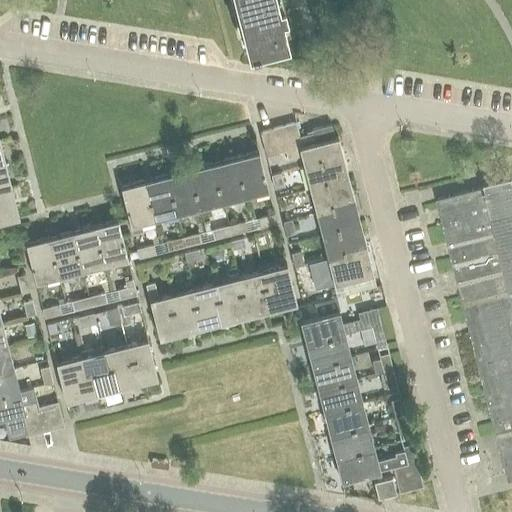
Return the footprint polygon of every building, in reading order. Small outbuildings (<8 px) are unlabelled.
[(257,51),(287,43),(287,42),(286,42),(280,18),(285,17),(282,5),(277,6),(275,0),(234,0),(247,52),(247,53),(251,52),(252,53),(257,51)] [(283,125),(289,149),(301,146),(298,135),(294,122),(283,125)] [(289,149),(285,150),(287,157),(302,154),(305,165),(324,160),(323,155),(339,151),(335,137),(337,137),(336,136),(334,136),(331,124),(311,129),(311,132),(298,135),(301,146),(289,149)] [(278,152),(285,150),(289,149),(283,125),(271,128),(278,152)] [(259,131),(266,155),(278,152),(271,128),(259,131)] [(268,189),(258,150),(256,151),(256,152),(235,158),(244,193),(266,187),(266,190),(268,189)] [(305,165),(311,188),(330,183),(329,178),(344,174),(339,151),(323,155),(324,160),(305,165)] [(221,199),(244,193),(235,158),(212,164),(221,199)] [(0,188),(9,186),(3,163),(0,163),(0,188)] [(189,170),(198,205),(200,214),(210,211),(208,202),(221,199),(212,164),(189,170)] [(198,205),(189,170),(167,175),(176,210),(198,205)] [(280,173),(270,175),(274,189),(283,187),(280,173)] [(335,201),(350,197),(344,174),(329,178),(330,183),(311,188),(317,211),(336,206),(335,201)] [(511,177),(511,174),(483,181),(484,186),(435,199),(436,204),(506,474),(508,480),(511,478),(511,177)] [(153,216),(176,210),(167,175),(144,181),(153,216)] [(121,185),(120,186),(130,224),(132,233),(142,230),(139,220),(153,216),(144,181),(122,187),(121,185)] [(0,221),(18,216),(18,215),(16,215),(9,186),(0,188),(0,221)] [(317,211),(317,212),(323,234),(342,229),(341,224),(356,220),(350,197),(335,201),(336,206),(317,211)] [(257,217),(259,227),(276,223),(273,213),(257,217)] [(116,221),(94,227),(103,262),(125,256),(125,258),(127,258),(117,219),(115,219),(116,221)] [(282,221),(285,235),(295,232),(291,219),(282,221)] [(323,234),(329,257),(347,252),(346,246),(362,242),(356,220),(341,224),(342,229),(323,234)] [(244,221),(228,225),(230,234),(246,230),(244,221)] [(228,225),(211,229),(213,239),(230,234),(228,225)] [(81,268),(103,262),(94,227),(72,232),(81,268)] [(58,274),(80,268),(81,268),(72,232),(49,238),(58,274)] [(198,233),(183,237),(185,246),(201,242),(198,233)] [(183,237),(166,241),(168,250),(185,246),(183,237)] [(232,249),(234,249),(245,246),(242,237),(229,241),(232,249)] [(36,280),(58,274),(49,238),(26,244),(26,242),(24,243),(35,281),(36,281),(36,280)] [(329,257),(335,281),(333,281),(333,283),(372,273),(371,271),(370,272),(362,242),(346,246),(347,252),(329,257)] [(137,252),(138,258),(155,254),(153,244),(136,249),(137,252)] [(219,258),(222,252),(221,246),(209,249),(212,260),(219,258)] [(186,261),(188,260),(200,258),(197,249),(183,252),(186,261)] [(290,252),(294,266),(303,264),(299,250),(290,252)] [(137,252),(129,254),(131,260),(138,258),(137,252)] [(285,265),(264,271),(261,271),(265,286),(260,287),(265,308),(294,301),(294,303),(296,302),(286,262),(284,263),(285,265)] [(219,320),(242,314),(237,293),(242,292),(238,277),(239,277),(237,271),(226,274),(228,280),(215,283),(219,298),(214,299),(219,320)] [(242,314),(265,308),(260,287),(265,286),(261,271),(239,277),(238,277),(242,292),(237,293),(242,314)] [(16,276),(20,294),(29,291),(25,274),(16,276)] [(119,298),(136,294),(132,279),(124,281),(125,287),(117,289),(119,298)] [(160,337),(159,335),(173,332),(167,311),(173,310),(169,295),(157,298),(154,282),(145,285),(158,337),(160,337)] [(215,283),(195,288),(193,289),(196,304),(190,305),(196,326),(219,320),(214,299),(219,298),(215,283)] [(193,289),(172,294),(169,295),(173,310),(167,311),(173,332),(196,326),(190,305),(196,304),(193,289)] [(104,292),(86,297),(88,306),(106,302),(104,292)] [(86,297),(71,301),(73,310),(88,306),(86,297)] [(23,302),(26,316),(35,314),(31,299),(23,302)] [(326,300),(314,303),(317,315),(329,312),(326,300)] [(121,306),(116,307),(120,323),(121,325),(130,323),(128,314),(140,311),(138,302),(121,306)] [(58,304),(41,308),(44,318),(61,313),(58,304)] [(109,326),(120,323),(116,307),(105,310),(109,326)] [(371,326),(371,327),(381,325),(376,307),(367,309),(371,326)] [(359,318),(353,320),(355,330),(360,329),(371,326),(367,309),(358,312),(359,318)] [(343,335),(342,333),(337,312),(338,311),(338,310),(329,312),(317,315),(300,320),(300,321),(302,321),(307,344),(343,335)] [(94,313),(78,317),(80,327),(96,323),(94,313)] [(33,322),(24,324),(27,337),(36,335),(33,322)] [(55,322),(46,324),(49,334),(57,332),(55,322)] [(371,327),(375,342),(384,340),(381,325),(371,327)] [(348,357),(348,356),(343,335),(307,344),(313,366),(348,357)] [(146,340),(125,345),(129,360),(136,358),(141,379),(155,376),(155,377),(157,377),(147,338),(146,338),(146,340)] [(0,371),(12,369),(6,345),(0,346),(0,371)] [(118,385),(141,379),(136,358),(129,360),(125,345),(103,351),(107,366),(113,364),(118,385)] [(95,391),(118,385),(113,364),(107,366),(103,351),(80,357),(84,372),(90,370),(95,391)] [(383,372),(392,370),(388,353),(378,355),(380,360),(383,372)] [(66,398),(95,391),(90,370),(84,372),(80,357),(57,363),(57,361),(55,362),(65,400),(67,400),(66,398)] [(319,389),(354,380),(348,357),(313,366),(319,389)] [(380,360),(372,362),(375,374),(383,372),(380,360)] [(39,368),(44,385),(53,382),(48,366),(39,368)] [(18,392),(18,391),(12,369),(0,371),(0,400),(4,399),(3,395),(18,392)] [(383,372),(387,388),(396,386),(392,370),(383,372)] [(360,402),(354,380),(319,389),(325,411),(360,402)] [(27,433),(21,410),(33,407),(37,406),(36,399),(21,402),(18,392),(3,395),(4,399),(0,400),(0,417),(4,416),(9,437),(9,438),(27,433)] [(390,401),(394,417),(404,415),(399,398),(390,401)] [(45,404),(51,429),(63,426),(62,419),(57,401),(45,404)] [(366,425),(360,402),(325,411),(331,434),(366,425)] [(51,429),(45,404),(37,406),(33,407),(40,432),(51,429)] [(27,433),(27,435),(40,432),(33,407),(21,410),(27,433)] [(394,417),(399,433),(408,431),(404,415),(394,417)] [(371,448),(371,447),(366,425),(331,434),(336,457),(371,448)] [(406,464),(416,461),(411,444),(402,446),(403,449),(406,463),(406,464)] [(395,455),(375,460),(371,448),(336,457),(342,478),(340,478),(340,480),(365,474),(379,470),(406,463),(403,449),(394,452),(395,455)] [(419,474),(416,463),(416,461),(406,464),(392,468),(395,480),(419,474)] [(422,486),(422,485),(419,474),(395,480),(399,493),(422,486)] [(377,497),(392,493),(395,492),(391,477),(373,482),(377,497)]
